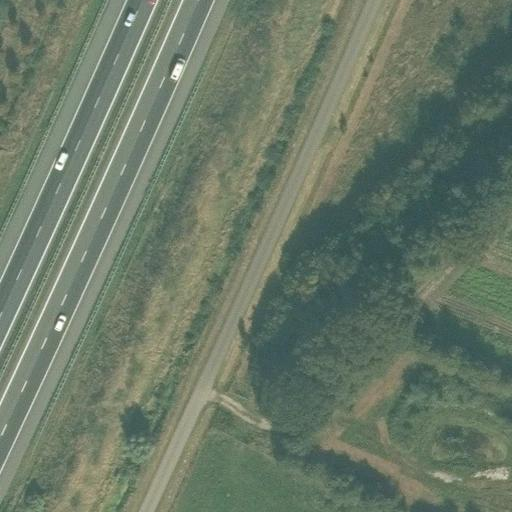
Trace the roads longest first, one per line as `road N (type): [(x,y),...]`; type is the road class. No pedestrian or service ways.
road 1 (unclassified): [(146,511),(374,0)]
road 2 (motorway): [(0,453),(202,0)]
road 3 (motorway): [(134,0),(0,299)]
road 4 (track): [(203,389),(267,425),(296,425),(406,310)]
